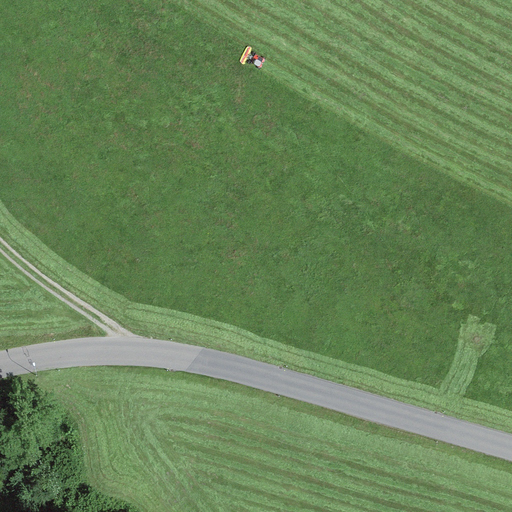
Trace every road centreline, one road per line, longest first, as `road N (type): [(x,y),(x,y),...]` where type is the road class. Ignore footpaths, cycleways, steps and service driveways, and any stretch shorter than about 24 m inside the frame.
road 1 (tertiary): [(511,448),(284,379),(133,349),(0,365)]
road 2 (track): [(133,349),(0,243)]
